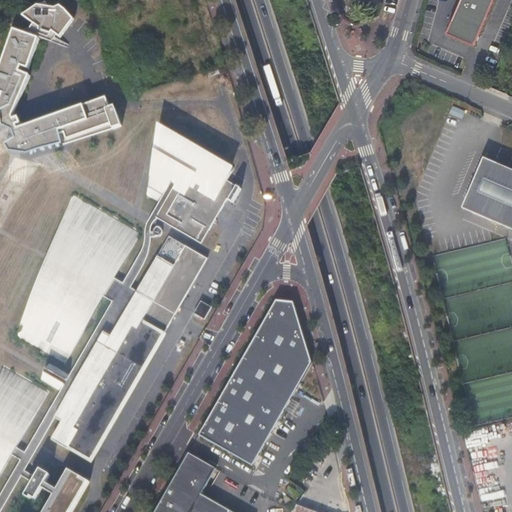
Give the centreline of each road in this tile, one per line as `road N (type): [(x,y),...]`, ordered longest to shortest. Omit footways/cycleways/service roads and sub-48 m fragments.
road 1 (trunk): [(243,0),(354,357),(390,511)]
road 2 (trunk): [(404,511),(366,352),(257,0)]
road 3 (primary): [(462,511),(355,115)]
road 4 (residential): [(123,511),(261,274)]
road 5 (primary): [(311,278),(368,511)]
road 6 (primary): [(226,0),(293,220)]
road 7 (unknown): [(509,0),(496,43),(479,53),(440,41),(441,7)]
road 8 (residential): [(391,60),(511,111)]
road 9 (unclassified): [(293,220),(355,115)]
